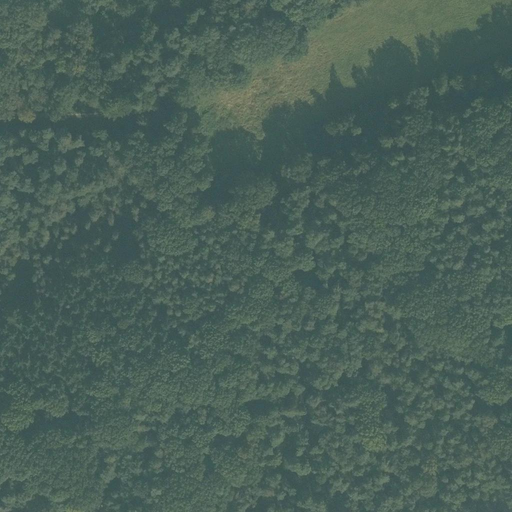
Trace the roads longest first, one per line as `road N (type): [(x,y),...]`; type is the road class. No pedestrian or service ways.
road 1 (track): [(318,0),(130,110),(0,118)]
road 2 (track): [(153,0),(113,16),(66,16),(0,37)]
road 3 (track): [(0,408),(54,443),(92,511)]
